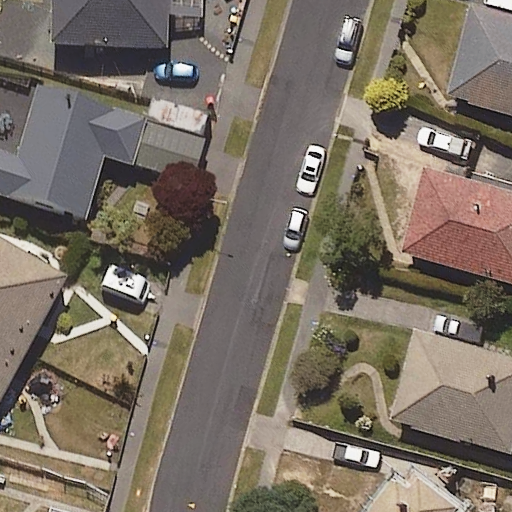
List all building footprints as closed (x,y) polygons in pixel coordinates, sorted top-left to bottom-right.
[(51,0),(50,49),(167,53),(169,20),(201,22),(202,0),(51,0)] [(511,15),(479,6),(454,97),(511,112),(511,15)] [(206,143),(38,96),(19,163),(0,157),(0,200),(86,224),(104,162),(193,186),(206,143)] [(511,191),(432,168),(407,254),(511,284),(511,191)] [(0,406),(66,284),(0,248),(0,406)] [(511,357),(422,333),(397,423),(511,454),(511,357)] [(461,511),(465,507),(421,477),(397,486),(378,511),(461,511)]
